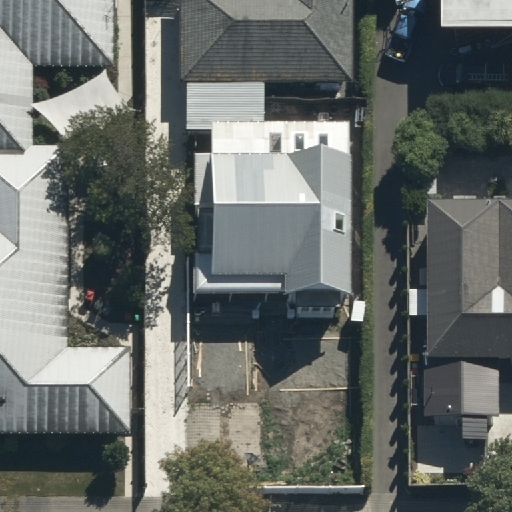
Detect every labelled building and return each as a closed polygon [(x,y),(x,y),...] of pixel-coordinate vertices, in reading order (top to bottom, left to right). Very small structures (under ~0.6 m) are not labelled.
[(0,0),(0,448),(130,449),(130,363),(68,363),(68,164),(33,164),(33,85),(114,85),(114,0),(0,0)] [(213,144),(265,143),(265,105),(354,106),(354,0),(181,0),(181,102),(187,102),(187,150),(195,150),(212,151),(213,144)] [(511,0),(437,0),(437,40),(448,40),(448,73),(511,72),(511,0)] [(212,151),(195,150),(193,316),(283,317),(283,325),(295,325),(295,336),(340,336),(340,327),(352,327),(353,146),(342,146),(342,135),(278,135),(278,143),(265,143),(213,144),(212,151)] [(511,195),(427,195),(426,349),(438,349),(438,403),(498,404),(498,350),(511,349),(511,195)]
